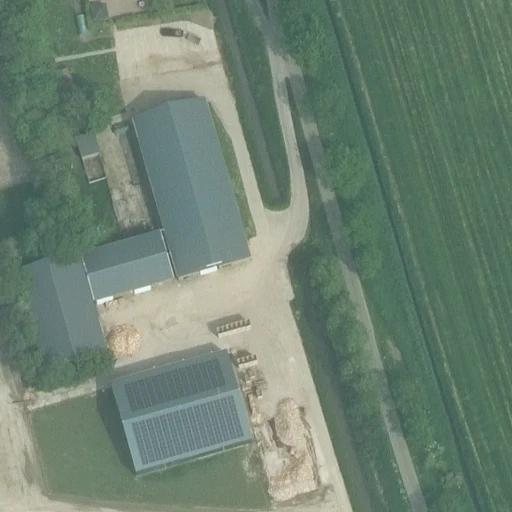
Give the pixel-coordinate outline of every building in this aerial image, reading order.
[(48,56),(32,59),(35,72),(51,70),(48,56)] [(177,283),(249,263),(204,104),(132,124),(177,283)] [(81,162),(99,157),(93,136),(75,141),(81,162)] [(108,357),(93,307),(172,285),(159,238),(80,261),(16,278),(44,376),(108,357)] [(226,354),(111,388),(138,479),(253,445),(226,354)]
